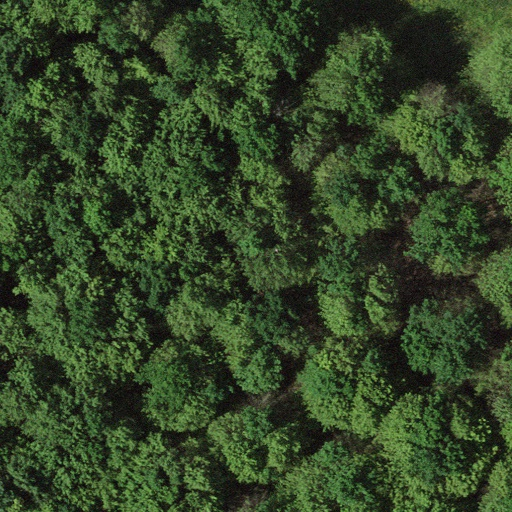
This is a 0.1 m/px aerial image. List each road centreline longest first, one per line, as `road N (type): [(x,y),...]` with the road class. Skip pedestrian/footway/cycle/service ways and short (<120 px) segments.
road 1 (motorway): [(511,443),(0,146)]
road 2 (motorway): [(0,301),(367,511)]
